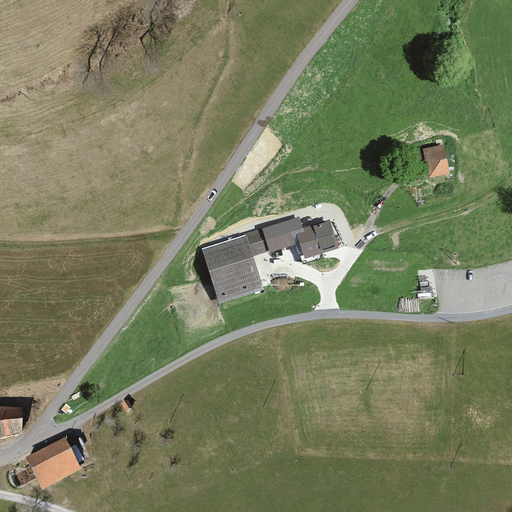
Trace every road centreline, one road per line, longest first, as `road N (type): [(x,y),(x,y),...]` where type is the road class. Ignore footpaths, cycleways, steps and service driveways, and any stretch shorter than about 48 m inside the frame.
road 1 (unclassified): [(28,445),(352,0)]
road 2 (unclassified): [(511,308),(445,318),(325,314),(273,322),(214,343),(28,445)]
road 3 (track): [(362,242),(479,199),(501,180)]
